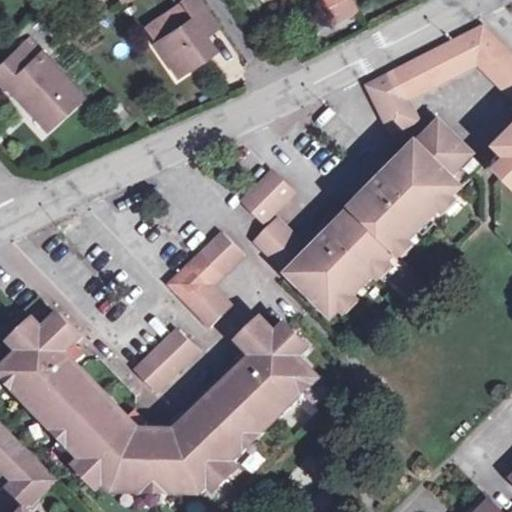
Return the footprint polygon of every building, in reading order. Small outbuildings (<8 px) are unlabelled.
[(198,0),(183,0),(182,1),(182,2),(193,17),(157,43),(156,43),(177,76),(215,50),(210,44),(205,36),(217,27),(198,0)] [(324,0),(325,9),(334,1),(335,0),(324,0)] [(335,0),(334,1),(325,9),(335,19),(357,8),(352,0),(335,0)] [(157,43),(193,17),(182,2),(145,26),(157,43)] [(217,27),(205,36),(210,44),(223,35),(217,27)] [(483,28),(465,37),(498,42),(483,28)] [(511,56),(498,42),(465,37),(394,73),(408,100),(478,64),(511,98),(511,56)] [(33,106),(51,125),(83,96),(29,39),(0,65),(0,83),(4,88),(6,86),(28,110),(33,106)] [(394,73),(377,82),(381,91),(372,95),(391,134),(418,121),(412,108),(408,100),(394,73)] [(381,91),(377,82),(368,87),(372,95),(381,91)] [(33,106),(28,110),(47,130),(51,125),(33,106)] [(333,318),(484,166),(440,122),(397,165),(390,159),(357,193),(363,199),(331,231),(325,225),(303,247),(278,221),(257,243),(333,318)] [(499,149),(504,154),(509,149),(504,144),(499,149)] [(511,180),(511,162),(504,154),(495,163),(511,180)] [(274,172),(265,181),(272,188),(281,179),(274,172)] [(272,188),(265,181),(244,202),(265,223),(295,193),(281,179),(272,188)] [(214,285),(245,255),(223,233),(170,285),(210,327),(233,304),(214,285)] [(27,348),(21,354),(1,373),(83,459),(95,471),(106,482),(114,491),(201,493),(210,484),(222,473),(233,462),(319,380),(299,359),(293,353),(303,343),(287,326),(277,336),(262,321),(240,342),(246,348),(235,358),(237,361),(183,412),(182,410),(170,421),(170,430),(147,430),(147,420),(137,409),(128,418),(77,364),(85,356),(75,345),(64,334),(70,328),(60,317),(44,332),(34,322),(17,338),(27,348)] [(154,351),(169,325),(156,318),(142,344),(154,351)] [(64,334),(75,345),(81,339),(70,328),(64,334)] [(156,393),(199,351),(179,330),(135,371),(156,393)] [(11,343),(21,354),(27,348),(17,338),(11,343)] [(293,353),(299,359),(309,349),(303,343),(293,353)] [(0,511),(25,511),(56,481),(0,425),(0,467),(13,481),(0,493),(0,511)] [(78,465),(89,476),(95,471),(83,459),(78,465)] [(233,462),(222,473),(227,479),(239,467),(233,462)] [(106,482),(95,471),(89,476),(100,488),(106,482)] [(215,490),(227,479),(222,473),(210,484),(215,490)] [(501,511),(491,501),(480,511),(501,511)]
